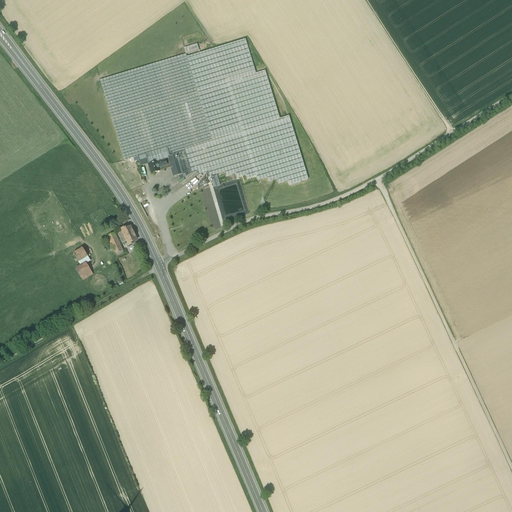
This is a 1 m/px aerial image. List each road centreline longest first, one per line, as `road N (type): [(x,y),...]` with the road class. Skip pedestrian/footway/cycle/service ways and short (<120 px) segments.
road 1 (unclassified): [(377,179),(511,468)]
road 2 (secondary): [(157,265),(104,169),(0,34)]
road 3 (secondary): [(262,511),(157,265)]
road 4 (unclassified): [(377,179),(308,208),(244,221),(157,265)]
road 5 (track): [(0,362),(157,265)]
road 6 (unclassified): [(511,94),(377,179)]
road 7 (track): [(451,132),(366,0)]
